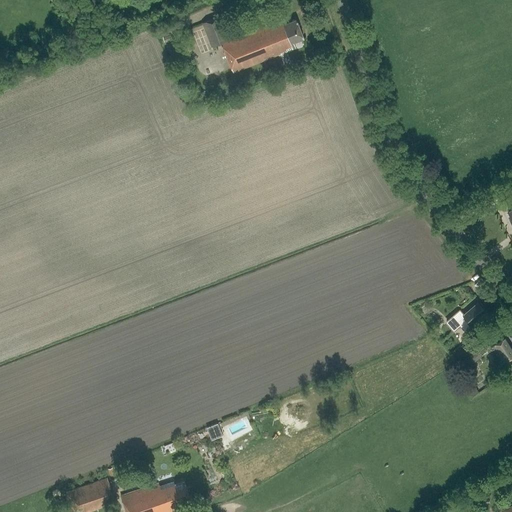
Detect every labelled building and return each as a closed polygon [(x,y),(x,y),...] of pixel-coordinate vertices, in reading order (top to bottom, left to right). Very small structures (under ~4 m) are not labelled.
[(264,14),(267,21),(274,19),(271,11),(264,14)] [(211,46),(222,42),(233,72),(296,48),(294,42),(304,38),(296,19),(286,23),(284,19),(275,23),(274,21),(228,40),(219,16),(202,22),(211,46)] [(461,310),(447,322),(454,331),(461,326),(465,331),(487,311),(478,301),(464,314),(461,310)] [(501,365),(511,357),(511,347),(506,337),(490,347),(501,365)] [(455,353),(462,361),(473,351),(465,343),(455,353)] [(479,349),(469,356),(474,362),(483,355),(479,349)] [(66,491),(73,511),(88,511),(116,503),(107,477),(66,491)] [(180,503),(189,500),(183,482),(174,485),(173,481),(164,484),(163,482),(121,496),(126,511),(172,511),(182,509),(180,503)]
